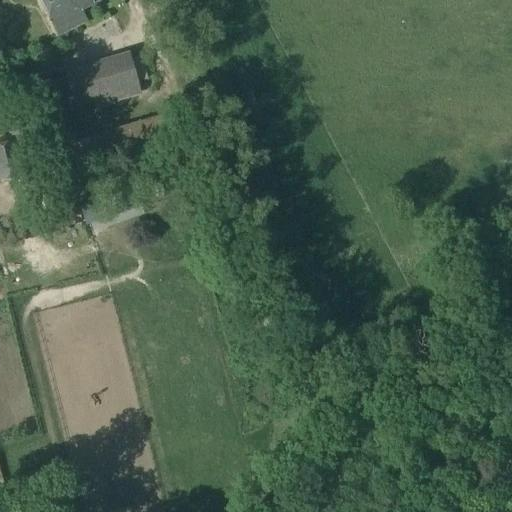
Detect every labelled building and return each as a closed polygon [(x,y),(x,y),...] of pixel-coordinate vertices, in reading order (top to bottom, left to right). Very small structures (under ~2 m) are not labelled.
[(41,0),(58,35),(87,21),(83,11),(93,6),(90,0),(41,0)] [(126,57),(68,76),(78,106),(136,87),(126,57)] [(51,81),(28,87),(50,170),(177,134),(170,112),(68,142),(51,81)] [(15,142),(0,145),(0,182),(20,177),(23,176),(15,142)] [(23,176),(20,177),(26,200),(52,195),(48,170),(23,176)] [(84,216),(92,238),(148,218),(140,197),(84,216)] [(79,209),(56,212),(58,226),(81,223),(79,209)]
